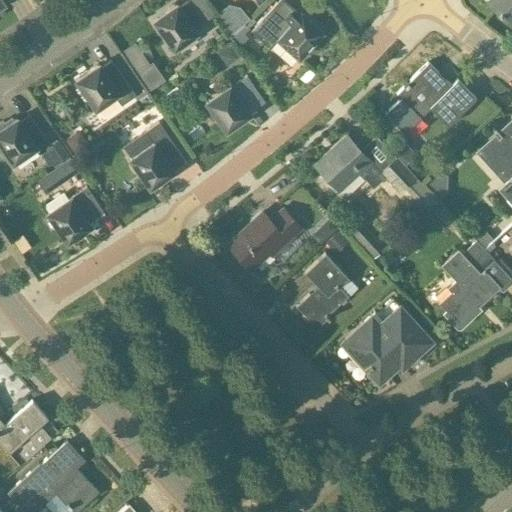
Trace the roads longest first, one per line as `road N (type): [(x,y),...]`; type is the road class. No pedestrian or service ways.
road 1 (residential): [(164,231),(371,51),(416,0)]
road 2 (residential): [(364,448),(164,231)]
road 3 (tertiary): [(198,511),(18,314)]
road 4 (residential): [(511,364),(364,448)]
road 5 (residential): [(18,314),(164,231)]
road 6 (residential): [(0,79),(121,0)]
